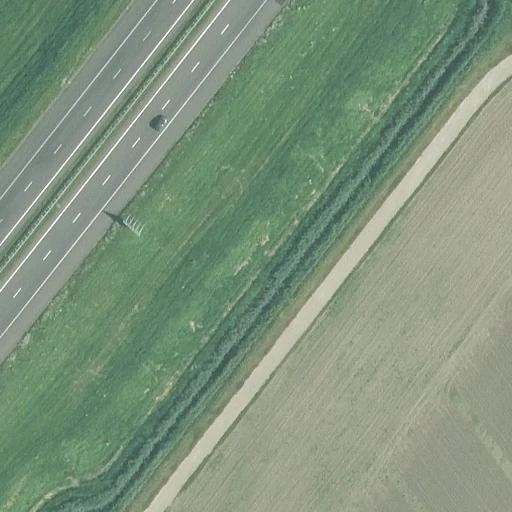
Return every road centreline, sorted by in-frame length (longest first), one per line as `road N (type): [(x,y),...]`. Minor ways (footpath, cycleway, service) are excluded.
road 1 (motorway): [(0,309),(245,0)]
road 2 (motorway): [(166,0),(0,212)]
